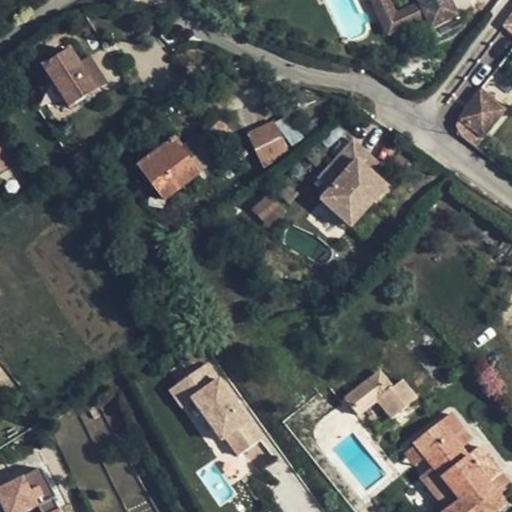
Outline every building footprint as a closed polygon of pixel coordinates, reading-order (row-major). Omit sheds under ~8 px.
[(370,0),(386,35),(425,17),(418,2),(395,13),(389,0),(370,0)] [(417,0),(418,2),(425,17),(430,27),(457,15),(450,0),(417,0)] [(40,63),(69,107),(105,83),(76,40),(40,63)] [(507,105),(484,86),(468,103),(462,114),(484,133),(507,105)] [(279,144),(272,125),(244,135),(251,156),(279,144)] [(0,171),(15,162),(0,137),(0,171)] [(158,151),(184,185),(198,174),(187,160),(172,140),(158,151)] [(352,141),(309,172),(318,186),(309,193),(331,225),(373,195),(362,177),(352,163),(363,156),(352,141)] [(201,149),(187,160),(198,174),(211,163),(201,149)] [(184,185),(158,151),(139,165),(165,200),(184,185)] [(372,168),(363,156),(352,163),(362,177),(372,168)] [(114,199),(90,214),(100,229),(123,215),(114,199)] [(174,383),(229,461),(264,437),(210,359),(174,383)] [(417,397),(417,396),(404,381),(394,388),(380,372),(346,398),(360,414),(378,400),(392,415),(417,397)] [(492,511),(505,502),(498,494),(489,481),(502,470),(483,445),(470,455),(461,446),(453,434),(463,426),(452,412),(414,441),(417,445),(426,456),(435,467),(461,501),(449,511),(447,511),(492,511)] [(472,437),(463,426),(453,434),(461,446),(472,437)] [(416,464),(426,456),(417,445),(407,454),(416,464)] [(0,505),(3,511),(61,511),(39,466),(0,484),(0,505)] [(422,477),(449,511),(461,501),(435,467),(422,477)] [(511,483),(502,470),(489,481),(498,494),(511,483)]
